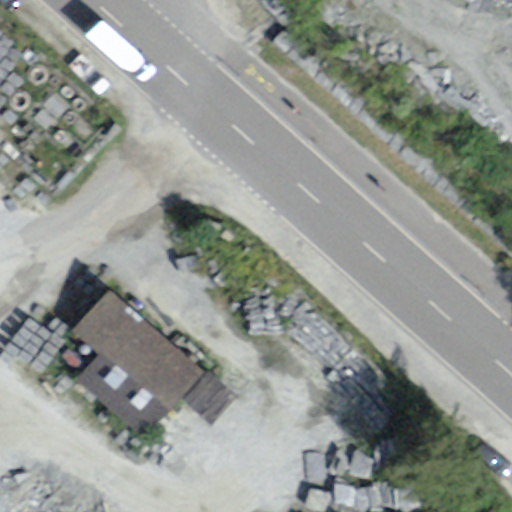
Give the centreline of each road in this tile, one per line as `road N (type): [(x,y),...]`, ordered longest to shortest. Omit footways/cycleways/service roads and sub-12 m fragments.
road 1 (secondary): [(511,336),(122,0)]
road 2 (track): [(0,283),(135,199),(222,86)]
road 3 (track): [(105,467),(180,486),(246,473),(264,427),(261,347)]
road 4 (track): [(0,412),(105,467),(145,511)]
